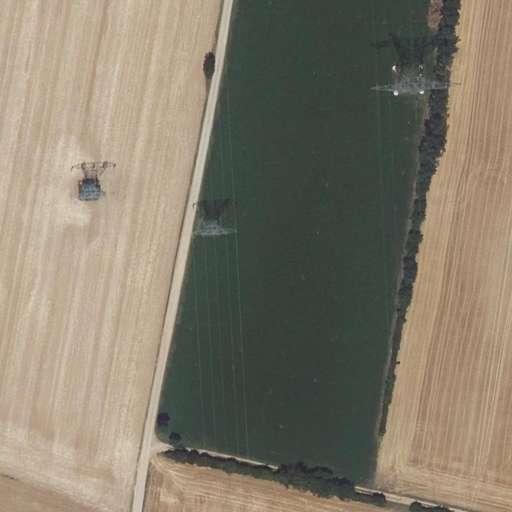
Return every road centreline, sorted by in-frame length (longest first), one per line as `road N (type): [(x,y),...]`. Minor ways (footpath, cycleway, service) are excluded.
road 1 (track): [(135,511),(231,0)]
road 2 (track): [(148,442),(430,511)]
